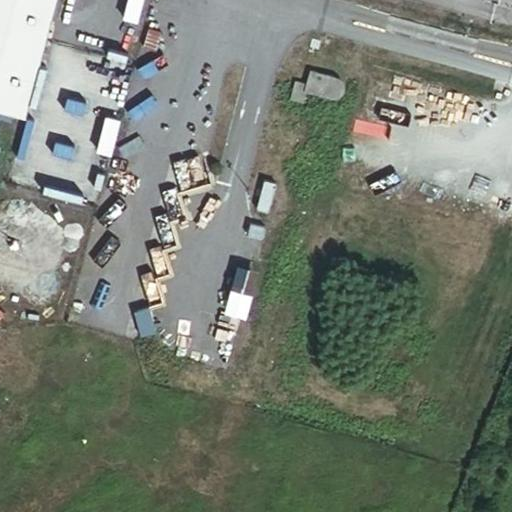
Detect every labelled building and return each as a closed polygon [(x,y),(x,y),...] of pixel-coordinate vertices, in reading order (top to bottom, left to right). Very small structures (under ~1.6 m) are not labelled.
[(0,0),(0,110),(24,117),(55,0),(0,0)] [(339,78),(309,70),(306,83),(294,81),(289,99),(304,102),(305,92),(329,98),(334,99),(339,97),(342,93),(343,89),(343,84),(341,80),(339,78)] [(88,118),(93,97),(62,89),(57,110),(88,118)] [(110,149),(115,129),(108,127),(104,147),(110,149)] [(76,161),(81,139),(51,133),(46,154),(76,161)] [(100,189),(107,158),(100,156),(93,188),(100,189)] [(264,220),(274,180),(263,177),(252,217),(264,220)] [(0,241),(27,247),(38,190),(0,183),(0,241)] [(80,201),(82,194),(44,185),(42,192),(80,201)] [(256,258),(260,238),(248,235),(243,255),(256,258)]
